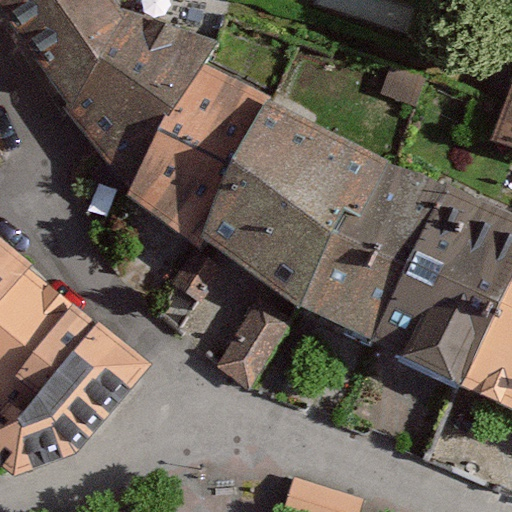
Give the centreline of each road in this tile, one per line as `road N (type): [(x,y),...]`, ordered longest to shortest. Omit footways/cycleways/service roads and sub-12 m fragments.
road 1 (residential): [(47,154),(38,208),(205,404)]
road 2 (residential): [(463,511),(205,404)]
road 3 (residential): [(205,404),(97,474),(5,511)]
